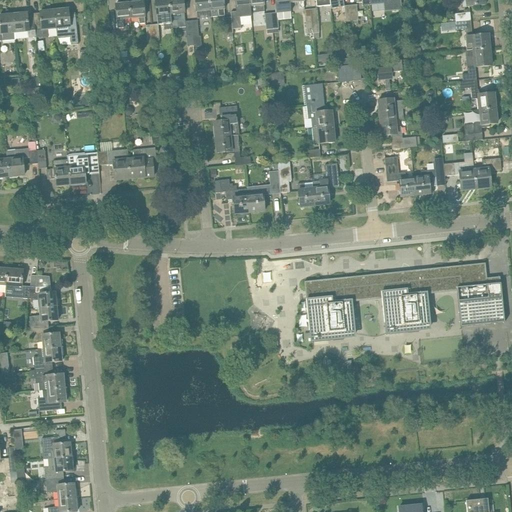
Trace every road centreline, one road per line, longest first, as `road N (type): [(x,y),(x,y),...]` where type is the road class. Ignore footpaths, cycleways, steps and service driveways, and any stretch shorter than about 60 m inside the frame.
road 1 (residential): [(103,500),(78,239)]
road 2 (residential): [(294,482),(510,460)]
road 3 (residential): [(208,246),(374,233)]
road 4 (residential): [(374,233),(511,218)]
road 5 (residential): [(374,233),(354,97)]
road 6 (residential): [(208,246),(190,114)]
road 7 (residential): [(78,239),(208,246)]
